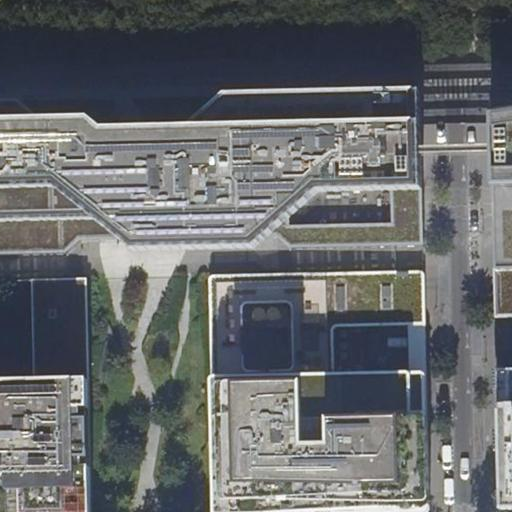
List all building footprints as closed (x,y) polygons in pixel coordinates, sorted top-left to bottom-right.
[(511,89),(491,90),(492,145),(492,154),(494,258),(495,270),(511,269),(511,89)] [(18,101),(0,101),(0,256),(67,255),(81,242),(125,241),(125,244),(127,248),(131,250),(136,250),(140,247),(142,243),(142,240),(147,241),(149,246),(154,249),(159,249),(163,247),(165,243),(165,240),(277,238),(292,249),(424,247),(422,156),(420,92),(267,95),(251,111),(226,111),(193,141),(139,142),(132,142),(125,142),(71,143),(18,101)] [(492,145),(422,147),(422,156),(492,154),(492,145)] [(511,269),(495,270),(496,318),(511,317),(511,269)] [(423,374),(334,376),(334,332),(335,329),(337,327),(426,325),(425,276),(423,273),(420,272),(213,277),(211,278),(210,281),(214,511),(428,511),(429,511),(430,509),(427,377),(423,374)] [(35,383),(0,383),(0,511),(92,511),(87,280),(32,281),(35,383)] [(511,371),(497,372),(500,511),(511,511),(511,371)]
